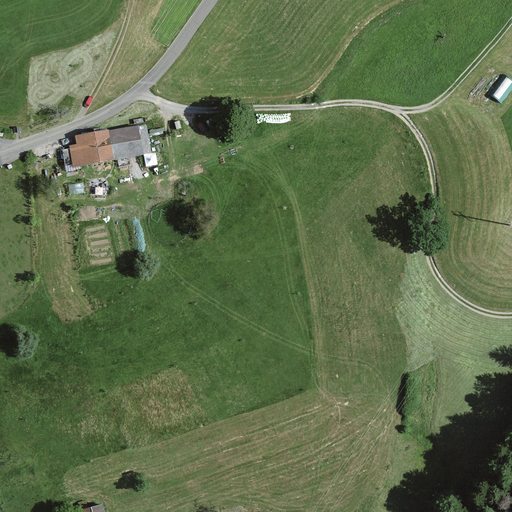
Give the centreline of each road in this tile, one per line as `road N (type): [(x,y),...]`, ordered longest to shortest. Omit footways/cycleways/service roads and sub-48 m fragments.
road 1 (track): [(511,314),(470,305),(439,279),(428,246),(432,161),(397,110)]
road 2 (track): [(397,110),(350,102),(195,111),(141,89)]
road 3 (tertiary): [(211,0),(141,89),(13,151)]
road 4 (track): [(511,21),(445,97),(423,110),(397,110)]
